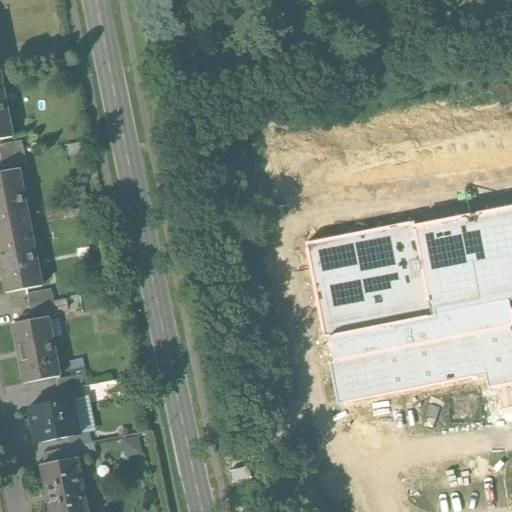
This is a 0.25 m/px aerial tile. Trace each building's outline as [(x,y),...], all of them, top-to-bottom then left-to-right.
[(1,80),(0,80),(0,141),(12,139),(1,80)] [(21,143),(0,146),(0,157),(23,153),(21,143)] [(23,153),(0,157),(0,159),(2,169),(25,164),(23,153)] [(18,171),(0,174),(0,235),(30,229),(18,171)] [(511,210),(304,248),(336,409),(482,377),(484,388),(511,382),(511,210)] [(30,229),(0,235),(0,263),(6,295),(42,288),(30,229)] [(50,291),(27,296),(29,306),(52,302),(50,291)] [(65,300),(52,303),(54,312),(54,313),(67,310),(65,300)] [(52,302),(29,306),(31,317),(54,312),(52,303),(52,302)] [(48,319),(12,326),(24,385),(60,378),(48,319)] [(73,399),(28,409),(36,445),(81,436),(73,399)] [(87,511),(77,460),(41,467),(50,511),(87,511)]
